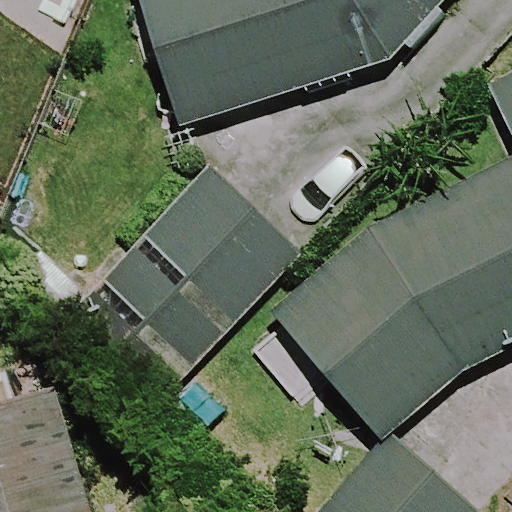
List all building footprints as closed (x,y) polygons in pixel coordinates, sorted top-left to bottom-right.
[(140,0),(178,133),(376,77),(392,73),(454,0),(140,0)] [(511,358),(511,95),(389,171),(415,213),(272,300),(364,450),(511,358)] [(297,269),(209,181),(73,315),(161,404),(297,269)] [(79,511),(47,405),(9,417),(0,419),(0,511),(79,511)] [(462,511),(387,443),(323,511),(462,511)]
